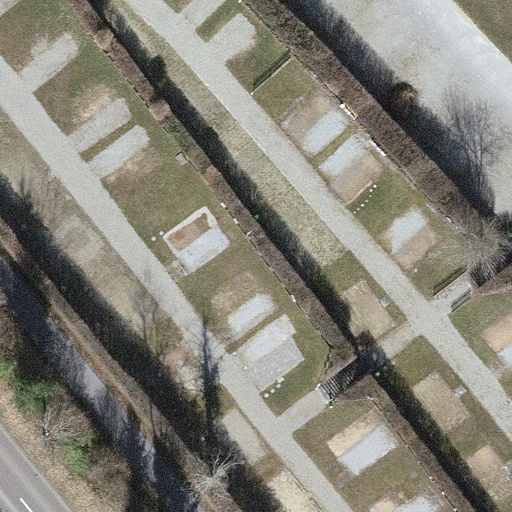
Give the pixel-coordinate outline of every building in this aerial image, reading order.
[(385,0),(371,0),(348,12),(366,48),(401,30),(385,0)] [(360,201),(392,170),(295,71),(263,102),(360,201)] [(126,200),(164,170),(134,132),(96,163),(126,200)] [(212,209),(168,236),(195,278),(239,251),(212,209)] [(420,269),(441,241),(415,222),(394,250),(420,269)] [(251,278),(216,303),(240,337),(275,311),(251,278)] [(374,281),(338,300),(364,347),(400,328),(374,281)] [(511,374),(511,312),(484,331),(511,374)] [(269,394),(309,363),(276,321),(236,352),(269,394)] [(442,372),(408,398),(442,441),(476,415),(442,372)] [(340,437),(352,467),(386,455),(374,424),(340,437)] [(511,467),(492,442),(460,467),(495,511),(511,497),(511,467)]
